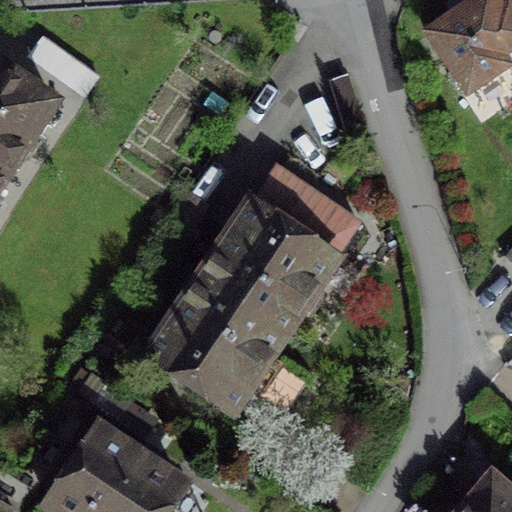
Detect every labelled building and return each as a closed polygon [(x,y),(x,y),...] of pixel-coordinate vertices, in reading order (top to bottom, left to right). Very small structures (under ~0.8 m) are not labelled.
[(511,63),(511,19),(498,0),(480,0),(428,37),(468,95),(511,63)] [(55,107),(0,70),(0,170),(9,177),(55,107)] [(0,189),(9,177),(0,170),(0,189)] [(380,232),(290,172),(216,284),(161,366),(262,432),(372,269),(360,260),(380,232)] [(163,238),(186,253),(216,207),(193,192),(163,238)] [(166,511),(183,487),(100,433),(50,508),(57,511),(166,511)] [(511,511),(511,498),(495,484),(470,511),(511,511)]
